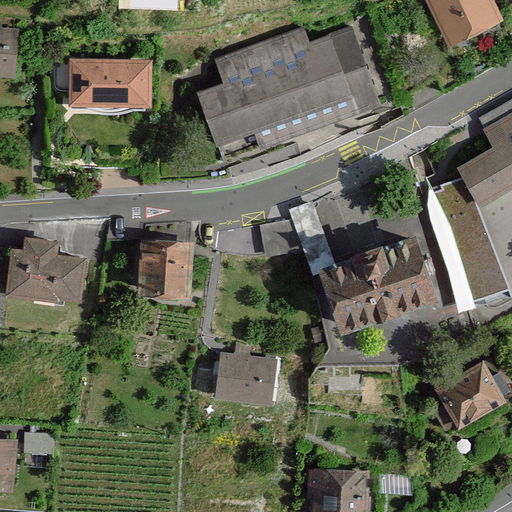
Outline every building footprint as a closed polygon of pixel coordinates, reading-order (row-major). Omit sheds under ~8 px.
[(429,0),(453,45),(508,16),(499,0),(429,0)] [(0,18),(0,74),(19,75),(20,26),(4,25),(4,18),(0,18)] [(198,90),(223,160),(381,103),(352,24),(309,40),(303,24),(214,57),(222,81),(198,90)] [(74,57),(73,102),(154,103),(155,57),(74,57)] [(463,163),(486,203),(511,188),(511,98),(481,116),(496,144),(463,163)] [(468,303),(511,286),(466,175),(423,193),(468,303)] [(423,230),(327,264),(349,325),(445,290),(423,230)] [(13,245),(8,292),(83,301),(89,254),(60,251),(62,238),(27,234),(26,247),(13,245)] [(145,236),(142,292),(192,296),(196,240),(145,236)] [(235,352),(221,351),(216,400),(275,405),(279,357),(252,355),(252,345),(236,344),(235,352)] [(511,393),(489,355),(440,384),(465,425),(511,396),(511,393)] [(17,434),(0,432),(0,485),(14,487),(17,434)] [(371,511),(372,468),(308,467),(308,494),(315,494),(314,511),(371,511)]
